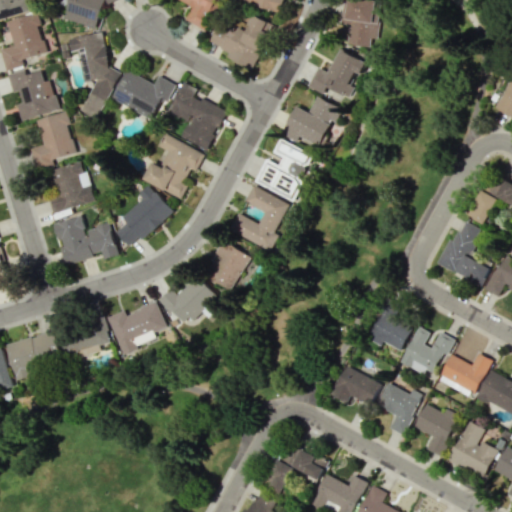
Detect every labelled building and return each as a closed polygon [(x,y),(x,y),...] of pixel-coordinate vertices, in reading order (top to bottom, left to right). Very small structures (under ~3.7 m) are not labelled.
[(0,0),(0,18),(31,11),(28,0),(0,0)] [(72,0),(67,19),(97,28),(105,3),(113,5),(114,0),(72,0)] [(182,0),(193,6),(186,19),(205,29),(220,0),(182,0)] [(246,0),(246,3),(279,10),(281,0),(246,0)] [(348,44),(369,46),(370,37),(377,38),(381,0),(380,0),(349,0),(348,9),(343,9),(342,24),(349,24),(348,44)] [(8,20),(14,45),(1,48),(7,70),(24,66),(22,59),(46,53),(39,25),(42,24),(39,12),(8,20)] [(274,23),(256,15),(249,31),(238,26),(235,32),(218,25),(210,42),(229,51),(226,57),(254,69),(274,23)] [(69,37),(71,51),(80,50),(84,81),(96,79),(81,111),(98,118),(120,71),(109,67),(105,32),(69,37)] [(368,61),(344,50),(333,74),(317,67),(309,86),(325,94),(328,88),(351,98),(368,61)] [(9,73),(13,92),(20,90),(23,102),(18,104),(22,120),(60,110),(52,79),(45,81),(42,70),(27,74),(26,69),(9,73)] [(159,76),(156,83),(126,70),(113,100),(158,120),(175,83),(159,76)] [(496,108),(511,115),(511,77),(496,108)] [(170,113),(189,121),(182,137),(210,149),(227,109),(195,96),(198,87),(183,81),(170,113)] [(297,105),(284,134),(298,141),(301,136),(320,146),(333,120),(339,123),(346,109),(318,96),(310,111),(297,105)] [(37,119),(43,144),(31,147),(37,169),(54,164),(53,159),(77,152),(66,111),(37,119)] [(205,153),(165,133),(158,146),(168,151),(161,165),(153,161),(144,179),(181,198),(188,185),(184,183),(191,168),(197,170),(205,153)] [(256,182),(293,199),(314,154),(281,139),(275,152),(284,156),(280,164),(266,158),(256,182)] [(52,212),(95,202),(85,161),(51,169),(57,192),(48,194),(52,212)] [(498,195),(511,203),(511,180),(508,178),(498,195)] [(122,217),(127,222),(117,232),(129,246),(140,236),(143,239),(174,211),(149,184),(139,193),(143,198),(122,217)] [(246,202),(266,210),(260,222),(239,212),(231,230),(272,248),(278,234),(276,233),(290,202),(253,185),(246,202)] [(486,224),(499,198),(482,189),(468,215),(486,224)] [(118,255),(110,222),(86,228),(82,215),(55,222),(66,264),(103,254),(104,258),(118,255)] [(440,264),(483,285),(491,267),(474,259),(482,243),(476,240),(482,228),(462,219),(440,264)] [(252,255),(224,239),(204,274),(232,290),(252,255)] [(0,288),(10,287),(0,245),(0,288)] [(486,289),(499,296),(504,285),(511,288),(511,261),(502,257),(486,289)] [(160,298),(182,326),(209,304),(215,312),(224,304),(199,274),(177,292),(173,288),(160,298)] [(123,353),(158,340),(155,332),(167,327),(157,302),(127,313),(125,310),(109,316),(123,353)] [(402,350),(414,326),(383,311),(370,339),(381,345),(383,341),(402,350)] [(102,351),(101,345),(111,342),(105,318),(59,330),(66,360),(102,351)] [(401,362),(425,373),(427,369),(437,373),(453,338),(440,332),(433,348),(425,344),(431,331),(418,325),(401,362)] [(7,343),(16,378),(63,365),(54,330),(7,343)] [(474,364),(452,353),(439,380),(461,390),(462,387),(476,394),(493,359),(479,353),(474,364)] [(347,401),(351,394),(372,404),(382,382),(345,365),(332,394),(347,401)] [(478,397),(511,412),(511,379),(491,369),(478,397)] [(424,394),(413,388),(411,393),(388,382),(377,405),(397,414),(390,428),(404,434),(424,394)] [(415,426),(433,436),(427,449),(441,456),(462,416),(447,408),(445,412),(427,403),(415,426)] [(484,478),(499,449),(481,439),(487,428),(470,420),(449,460),(484,478)] [(295,467),(308,472),(306,475),(320,481),(328,462),(285,444),(273,474),(276,475),(271,488),(284,493),(295,467)] [(495,471),(511,478),(511,485),(508,494),(511,495),(511,448),(506,446),(495,471)] [(313,503),(334,511),(353,511),(368,480),(354,474),(350,484),(326,473),(313,503)] [(402,511),(382,502),(387,491),(373,484),(358,511),(402,511)] [(245,511),(273,511),(279,500),(256,490),(245,511)]
